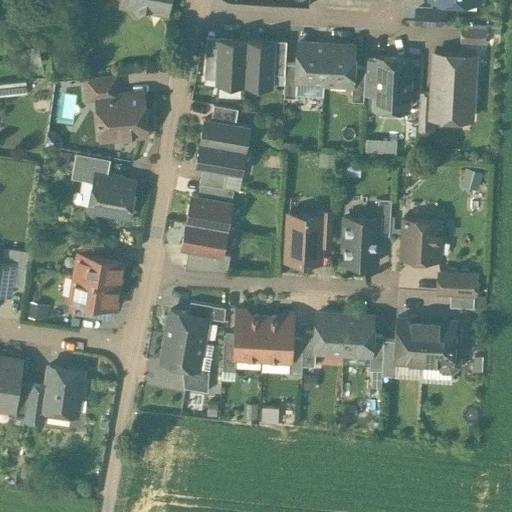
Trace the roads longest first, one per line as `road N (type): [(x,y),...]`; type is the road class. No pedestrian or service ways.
road 1 (residential): [(148,274),(195,11)]
road 2 (residential): [(148,274),(381,290)]
road 3 (residential): [(195,11),(386,20)]
road 4 (residential): [(109,511),(135,346)]
road 5 (residential): [(0,327),(135,346)]
